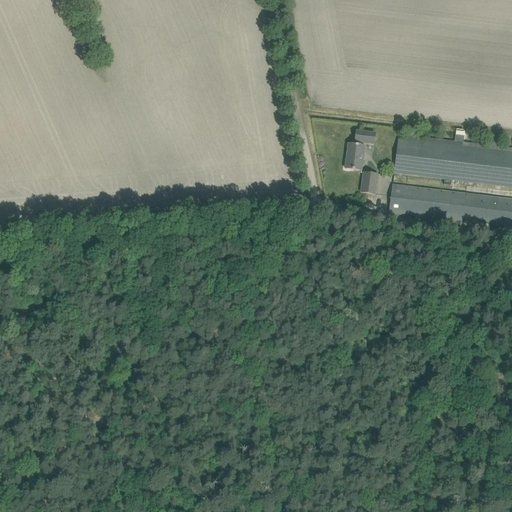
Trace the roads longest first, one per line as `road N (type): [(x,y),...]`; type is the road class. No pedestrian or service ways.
road 1 (track): [(280,511),(253,311),(265,276),(308,233)]
road 2 (unclassified): [(308,233),(316,224),(316,193),(300,112)]
